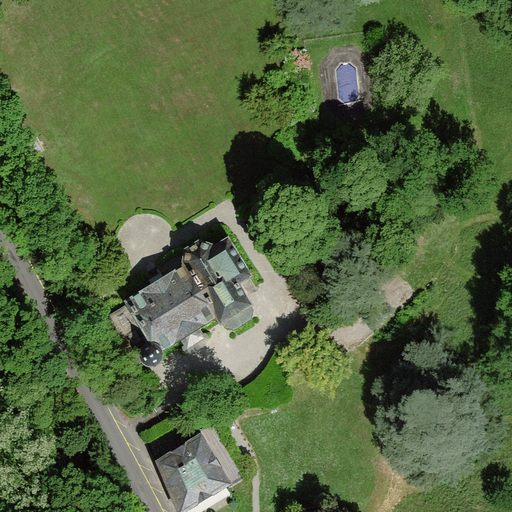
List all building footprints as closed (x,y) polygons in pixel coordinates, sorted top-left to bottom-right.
[(159,348),(161,350),(217,316),(222,323),(223,322),(251,305),(252,304),(239,284),(252,276),(229,239),(215,248),(213,245),(201,241),(187,250),(185,262),(187,265),(129,301),(131,304),(156,346),(159,348)] [(134,366),(145,360),(143,356),(145,349),(152,345),(156,346),(131,304),(106,319),(134,366)] [(254,310),(251,305),(223,322),(226,327),(235,330),(252,320),(254,310)] [(156,346),(152,345),(145,349),(143,356),(145,360),(147,363),(154,365),(161,362),(163,354),(161,350),(159,348),(156,346)] [(217,433),(203,442),(228,483),(242,474),(217,433)] [(203,442),(202,440),(164,465),(183,511),(228,484),(228,483),(203,442)]
